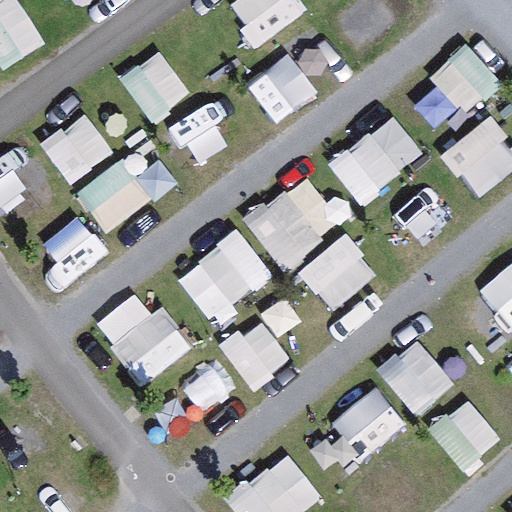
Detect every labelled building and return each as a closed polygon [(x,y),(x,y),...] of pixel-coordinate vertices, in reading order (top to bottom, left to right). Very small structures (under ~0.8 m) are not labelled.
[(41,0),(0,18),(0,80),(64,51),(41,0)] [(266,60),(304,29),(280,0),(267,0),(237,25),(266,60)] [(316,41),(265,77),(293,115),(343,79),(316,41)] [(462,135),(501,106),(472,65),(432,93),(462,135)] [(160,70),(122,98),(154,140),(192,112),(160,70)] [(183,185),(223,166),(204,126),(164,145),(183,185)] [(70,203),(115,169),(86,130),(41,164),(70,203)] [(330,183),(361,223),(426,172),(395,132),(330,183)] [(444,169),(473,218),(511,194),(511,158),(499,137),(444,169)] [(35,173),(0,197),(0,209),(21,240),(62,212),(35,173)] [(125,179),(81,215),(109,250),(153,214),(125,179)] [(276,287),(347,248),(317,193),(246,232),(276,287)] [(201,271),(224,322),(269,301),(246,251),(201,271)] [(304,290),(332,329),(380,295),(352,255),(304,290)] [(511,317),(503,303),(465,327),(489,367),(511,353),(511,317)] [(144,406),(195,367),(165,327),(113,365),(144,406)] [(260,337),(224,367),(257,405),(293,375),(260,337)] [(379,388),(416,434),(455,402),(417,356),(379,388)] [(176,443),(224,423),(209,388),(161,408),(176,443)] [(366,413),(330,451),(361,480),(397,442),(366,413)] [(231,511),(315,511),(317,511),(277,469),(231,511)]
